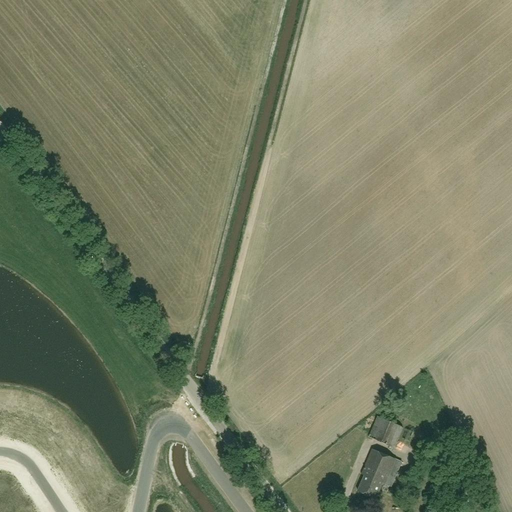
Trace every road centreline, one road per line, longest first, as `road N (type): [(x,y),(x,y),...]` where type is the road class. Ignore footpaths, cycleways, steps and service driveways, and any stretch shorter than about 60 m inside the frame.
road 1 (tertiary): [(281,511),(0,131)]
road 2 (unclassified): [(245,511),(175,427),(156,436),(137,511)]
